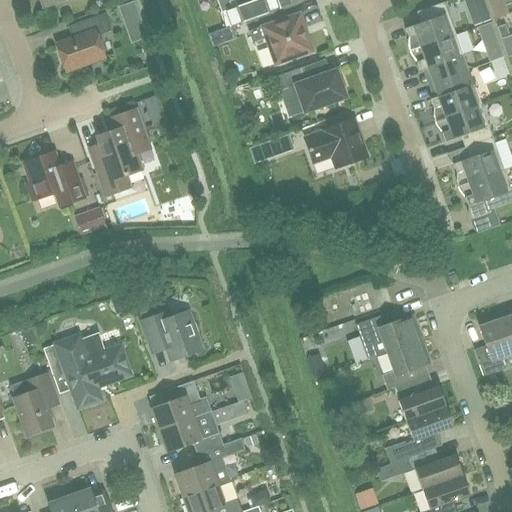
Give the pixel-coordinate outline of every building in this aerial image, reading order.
[(236,0),(239,6),(224,11),(230,27),(280,9),(277,0),(236,0)] [(456,35),(444,2),(422,10),(426,22),(405,29),(408,39),(408,43),(408,47),(409,51),(456,35)] [(96,36),(111,31),(105,13),(80,22),(84,35),(56,45),(66,71),(104,57),(96,36)] [(252,43),(266,38),(275,65),(313,51),(299,14),(248,32),(252,43)] [(505,25),(496,28),(501,39),(509,36),(505,27),(505,25)] [(231,27),(208,34),(212,46),(235,39),(231,27)] [(466,68),(467,67),(456,35),(409,51),(412,57),(416,62),(420,71),(423,70),(429,84),(467,71),(466,68)] [(295,86),(305,112),(345,98),(341,85),(344,84),(339,71),(336,72),(336,71),(307,81),(302,68),(276,77),(281,91),(295,86)] [(434,122),(481,106),(469,73),(468,74),(467,71),(429,84),(434,99),(430,100),(434,110),(433,114),(433,118),(434,122)] [(466,135),(470,146),(492,138),(481,106),(434,122),(436,126),(439,130),(442,133),(445,142),(466,135)] [(101,145),(89,149),(106,196),(131,187),(126,176),(141,170),(136,155),(150,150),(136,110),(112,118),(116,130),(98,137),(101,145)] [(304,139),(313,163),(332,156),(336,168),(367,157),(353,120),(323,130),(323,132),(322,129),(310,133),(311,136),(304,139)] [(504,170),(492,138),(470,146),(474,157),(453,164),(456,174),(456,178),(456,182),(457,187),(504,170)] [(72,161),(59,166),(54,152),(48,154),(45,152),(37,154),(36,158),(26,162),(32,181),(26,184),(32,201),(55,193),(59,207),(85,198),(72,161)] [(464,197),(468,206),(489,199),(493,210),(511,203),(511,193),(504,170),(457,187),(459,190),(461,194),(464,197)] [(99,209),(86,214),(92,230),(105,225),(99,209)] [(363,315),(379,311),(376,301),(361,305),(363,315)] [(171,361),(202,350),(197,336),(198,333),(195,325),(192,323),(189,312),(175,317),(174,314),(170,312),(142,322),(153,354),(167,350),(171,361)] [(387,352),(421,340),(412,316),(386,325),(383,316),(355,325),(367,358),(387,352)] [(483,377),(494,373),(505,369),(502,358),(511,354),(511,343),(504,319),(479,328),(485,346),(474,350),(483,377)] [(19,332),(22,342),(24,349),(37,344),(32,328),(19,332)] [(97,387),(131,375),(120,346),(86,358),(79,336),(44,349),(52,372),(64,368),(78,408),(101,400),(97,387)] [(421,340),(387,352),(394,372),(382,376),(387,391),(410,383),(406,373),(430,365),(421,340)] [(25,381),(10,387),(14,398),(27,435),(51,426),(45,410),(57,406),(54,397),(46,374),(25,381)] [(200,399),(194,381),(167,391),(171,401),(150,409),(158,431),(211,412),(205,397),(200,399)] [(398,401),(405,422),(445,407),(438,386),(398,401)] [(504,414),(511,410),(511,397),(500,401),(504,414)] [(368,411),(364,400),(350,405),(354,416),(368,411)] [(445,407),(405,422),(413,442),(453,428),(445,407)] [(200,453),(222,445),(223,445),(211,412),(158,431),(166,453),(193,443),(197,454),(200,453)] [(241,438),(223,445),(222,445),(226,456),(245,450),(241,439),(241,438)] [(398,461),(406,458),(401,445),(393,447),(398,461)] [(414,469),(422,490),(462,475),(454,455),(414,469)] [(174,475),(182,497),(230,479),(222,458),(174,475)] [(406,458),(398,461),(376,469),(381,481),(411,470),(406,458)] [(470,496),(462,475),(422,490),(429,511),(425,511),(446,511),(444,506),(470,496)] [(230,479),(182,497),(187,511),(208,511),(211,511),(210,511),(241,511),(242,511),(230,479)] [(108,511),(102,492),(91,495),(89,489),(68,497),(73,511),(108,511)] [(73,511),(68,497),(47,504),(49,511),(73,511)]
